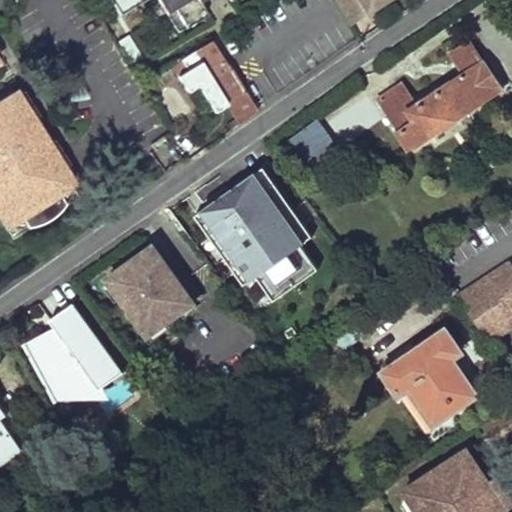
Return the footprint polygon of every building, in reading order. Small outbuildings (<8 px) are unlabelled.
[(109,0),(119,15),(141,0),(153,0),(173,30),(204,10),(197,0),(109,0)] [(380,0),(354,0),(362,11),(380,0)] [(211,37),(193,50),(238,123),(257,109),(211,37)] [(402,81),(378,97),(412,146),(502,87),(471,40),(453,52),(465,70),(436,92),(431,85),(413,97),(402,81)] [(198,73),(184,52),(170,60),(187,86),(191,83),(189,79),(198,73)] [(9,89),(0,94),(0,223),(15,214),(21,224),(29,222),(35,221),(41,218),(46,214),(52,209),(57,204),(60,200),(53,189),(67,180),(9,89)] [(340,149),(319,119),(291,139),(313,168),(340,149)] [(284,224),(237,159),(200,185),(201,187),(169,210),(192,243),(234,213),(256,244),(284,224)] [(329,233),(300,193),(287,204),(316,244),(329,233)] [(153,247),(105,281),(146,340),(200,302),(202,295),(191,279),(184,278),(179,281),(153,247)] [(511,328),(511,269),(509,265),(462,297),(492,341),(511,328)] [(122,374),(72,304),(48,321),(62,342),(58,344),(55,341),(45,333),(31,354),(54,397),(82,395),(80,384),(89,379),(97,391),(122,374)] [(460,352),(443,330),(382,370),(397,393),(408,385),(434,422),(474,396),(449,359),(460,352)] [(12,435),(0,417),(0,464),(17,453),(6,439),(12,435)] [(479,474),(465,452),(408,489),(424,510),(420,511),(508,511),(482,472),(479,474)]
